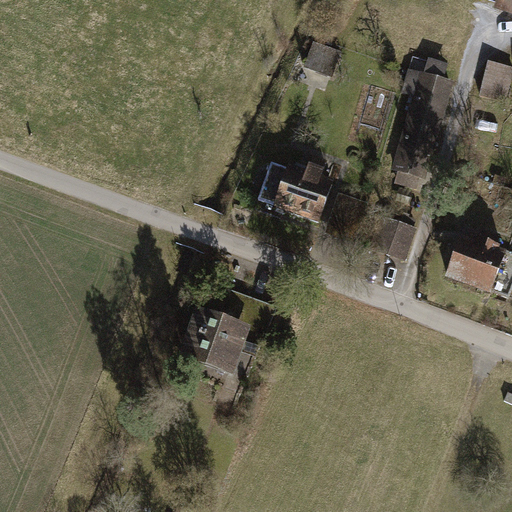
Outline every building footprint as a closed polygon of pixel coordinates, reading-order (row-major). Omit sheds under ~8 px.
[(511,0),(487,0),(483,11),(511,22),(511,0)] [(341,57),(313,45),(299,79),(327,91),(341,57)] [(391,168),(426,180),(460,82),(448,77),(451,68),(429,60),(424,73),(415,69),(406,96),(415,99),(391,168)] [(511,89),(511,69),(492,63),(481,102),(506,109),(511,89)] [(308,177),(272,165),(259,206),(323,226),(336,186),(325,182),(328,172),(312,167),(308,177)] [(372,208),(343,197),(327,239),(356,249),(372,208)] [(406,267),(419,231),(390,220),(377,256),(406,267)] [(479,240),(468,235),(451,278),(510,302),(511,297),(511,253),(505,250),(508,244),(481,233),(479,240)] [(262,352),(278,310),(230,292),(219,320),(198,312),(179,361),(234,382),(243,357),(257,362),(261,351),(262,352)]
